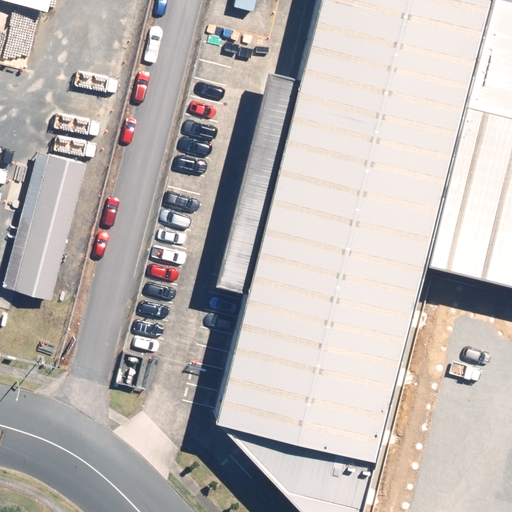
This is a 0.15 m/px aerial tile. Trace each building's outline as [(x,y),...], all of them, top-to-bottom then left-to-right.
[(372,451),(483,0),(317,0),(215,412),(372,451)] [(511,0),(500,0),(440,267),(511,283),(511,0)] [(49,294),(82,160),(45,151),(12,285),(49,294)] [(511,318),(511,311),(494,307),(484,350),(503,355),(511,318)] [(44,321),(14,313),(9,329),(39,337),(44,321)] [(0,333),(0,350),(5,352),(10,337),(0,333)] [(511,403),(470,363),(437,398),(511,469),(511,403)]
